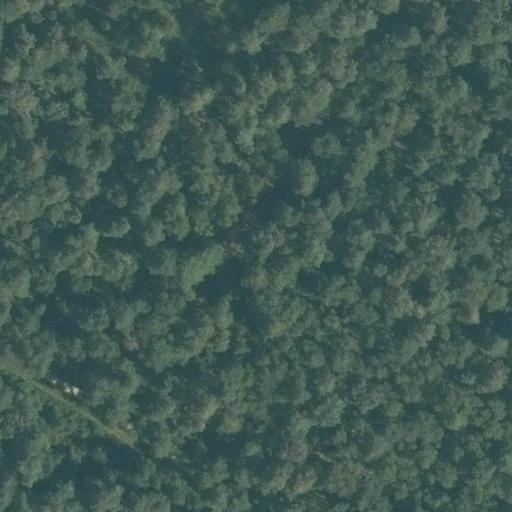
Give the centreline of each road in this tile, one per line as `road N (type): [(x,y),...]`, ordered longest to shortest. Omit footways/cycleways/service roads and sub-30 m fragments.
road 1 (track): [(110,423),(391,0)]
road 2 (track): [(226,511),(0,362)]
